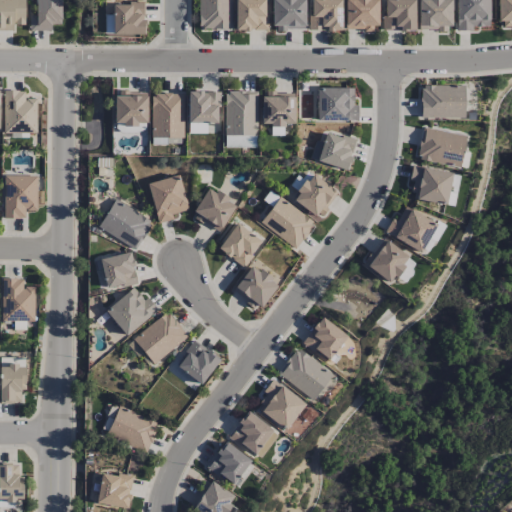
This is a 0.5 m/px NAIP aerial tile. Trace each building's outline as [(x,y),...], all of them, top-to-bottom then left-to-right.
[(24,25),(24,0),(0,0),(0,30),(13,31),(13,24),(24,25)] [(29,31),(50,31),(50,24),(61,24),(60,0),(34,0),(35,15),(29,15),(29,31)] [(197,0),(199,29),(231,28),(230,0),(197,0)] [(234,0),(235,30),(266,30),(265,0),(234,0)] [(272,0),(272,30),(304,30),(304,0),(272,0)] [(340,30),(340,0),(309,0),(309,31),(340,30)] [(344,0),(345,31),(377,30),(376,0),(344,0)] [(414,30),(414,0),(382,0),(383,31),(414,30)] [(449,0),(418,0),(418,30),(449,31),(449,0)] [(489,0),(456,0),(456,31),(471,31),(472,26),(489,27),(489,0)] [(511,0),(498,0),(498,25),(511,25),(511,0)] [(144,34),(143,3),(112,4),(112,35),(144,34)] [(104,34),(112,34),(111,15),(104,15),(104,34)] [(420,118),(464,118),(464,85),(419,86),(420,118)] [(353,88),(316,87),(316,121),(357,121),(358,105),(353,105),(353,88)] [(35,99),(24,99),(24,90),(3,91),(3,133),(36,133),(35,99)] [(146,125),(146,92),(114,91),(114,123),(121,123),(121,125),(146,125)] [(218,91),(187,91),(186,122),(218,123),(218,91)] [(256,135),(257,91),(224,91),(223,135),(256,135)] [(260,125),(293,126),(294,93),(261,92),(260,125)] [(151,137),(183,137),(183,93),(150,93),(151,137)] [(205,133),(206,123),(188,123),(188,133),(205,133)] [(416,159),(460,167),(465,135),(422,127),(416,159)] [(355,140),(325,132),(322,142),(315,140),(309,160),(347,170),(355,140)] [(223,148),(256,147),(256,135),(223,136),(223,148)] [(451,173),(413,166),(408,198),(445,205),(451,173)] [(316,218),(336,192),(311,173),(297,192),(298,193),(293,200),(316,218)] [(4,218),(24,218),(24,210),(39,210),(39,195),(37,195),(36,175),(3,176),(4,218)] [(179,175),(147,182),(156,223),(172,220),(171,214),(186,210),(179,175)] [(191,217),(219,232),(235,203),(206,188),(191,217)] [(294,250),(314,224),(280,196),(259,222),(294,250)] [(135,250),(152,221),(114,199),(97,227),(135,250)] [(392,219),(384,232),(418,253),(435,225),(405,206),(396,221),(392,219)] [(244,267),(251,255),(250,255),(260,240),(234,223),(217,250),(244,267)] [(409,258),(384,238),(363,264),(388,284),(409,258)] [(137,282),(129,252),(98,259),(106,290),(137,282)] [(276,284),(251,265),(231,291),(256,310),(276,284)] [(34,287),(22,287),(22,279),(1,278),(0,321),(33,321),(34,287)] [(104,311),(127,336),(156,311),(133,285),(104,311)] [(132,338),(152,364),(187,337),(167,311),(132,338)] [(326,361),(345,336),(320,317),(301,342),(326,361)] [(219,360),(194,340),(174,365),(199,385),(219,360)] [(312,401),(332,375),(296,347),(276,373),(312,401)] [(0,378),(0,401),(21,401),(21,390),(24,390),(25,366),(0,366),(0,378)] [(253,408),(286,429),(304,402),(271,381),(253,408)] [(158,423),(117,406),(105,436),(146,453),(158,423)] [(258,459),(278,435),(247,411),(228,434),(258,459)] [(230,485),(249,460),(224,441),(205,465),(230,485)] [(0,464),(0,502),(22,503),(22,475),(18,476),(18,464),(0,464)] [(131,477),(100,472),(95,503),(127,508),(131,477)] [(224,511),(234,497),(206,479),(189,506),(198,511),(224,511)]
